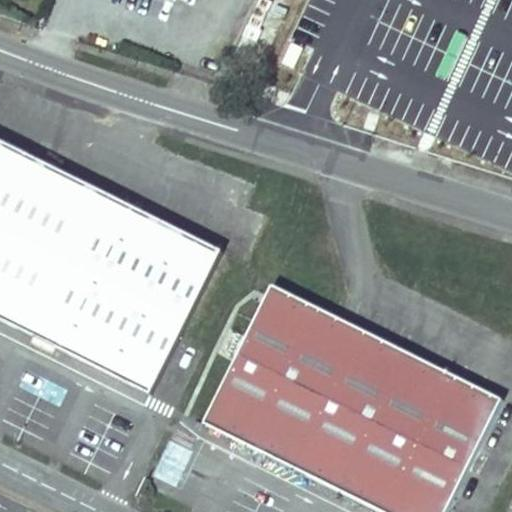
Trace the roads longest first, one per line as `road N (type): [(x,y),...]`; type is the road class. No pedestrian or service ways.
road 1 (residential): [(0,52),(511,219)]
road 2 (unknown): [(46,70),(80,28),(185,40),(206,32),(235,0)]
